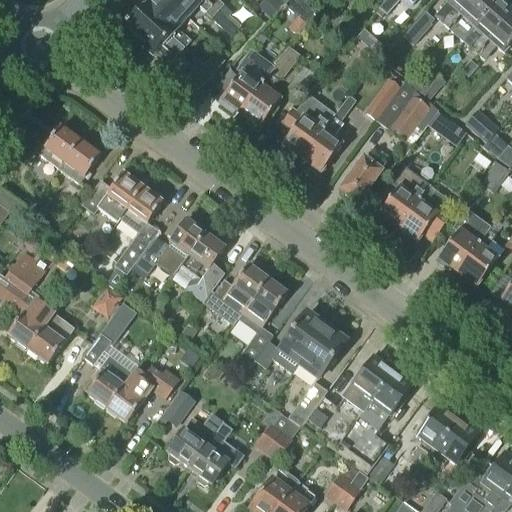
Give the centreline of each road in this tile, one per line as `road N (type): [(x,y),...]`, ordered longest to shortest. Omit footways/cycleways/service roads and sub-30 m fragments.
road 1 (residential): [(511,398),(38,49)]
road 2 (residential): [(121,511),(0,422)]
